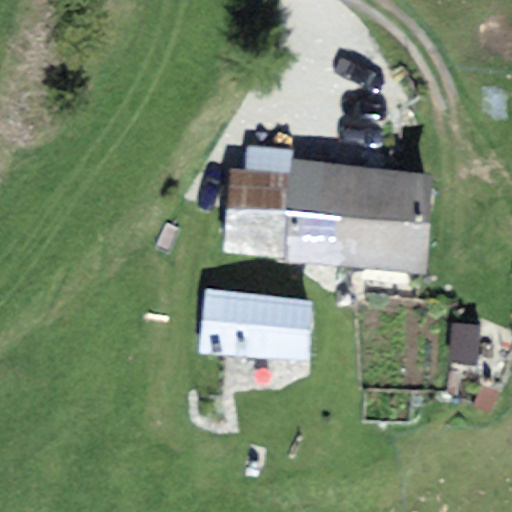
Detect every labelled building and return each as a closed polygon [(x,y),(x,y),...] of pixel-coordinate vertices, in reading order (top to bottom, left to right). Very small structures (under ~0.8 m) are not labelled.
[(295,159),(295,148),(251,146),(248,170),(294,173),(295,159)] [(294,173),(285,256),(285,259),(425,273),(435,172),(295,159),(294,173)] [(226,252),(285,256),(294,173),(248,170),(234,169),(226,252)] [(317,299),(209,288),(202,351),(310,362),(317,299)] [(480,366),(482,325),(453,324),(451,364),(480,366)]
